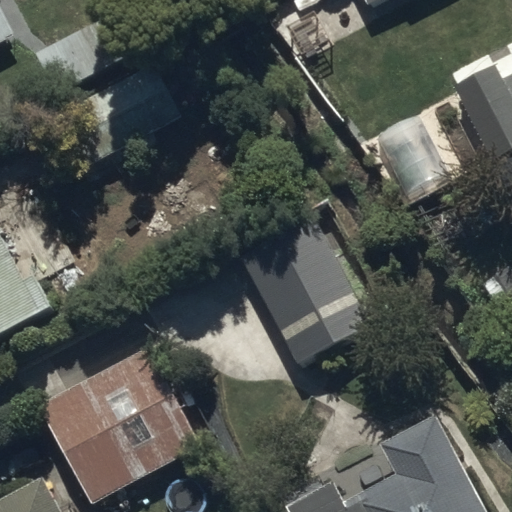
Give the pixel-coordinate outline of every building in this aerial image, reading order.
[(0,0),(0,46),(19,36),(0,0)] [(366,0),(372,11),(393,0),(366,0)] [(139,10),(39,59),(58,98),(158,49),(139,10)] [(191,122),(161,65),(73,110),(103,167),(191,122)] [(503,70),(460,91),(511,201),(511,75),(506,78),(503,70)] [(0,354),(2,354),(0,350),(0,339),(57,311),(40,278),(32,282),(0,218),(0,354)] [(323,219),(246,259),(303,371),(380,332),(323,219)] [(203,449),(151,351),(42,409),(93,507),(203,449)] [(494,511),(490,503),(486,505),(441,418),(386,447),(403,479),(364,499),(371,511),(494,511)] [(0,511),(70,511),(53,479),(0,506),(0,511)]
